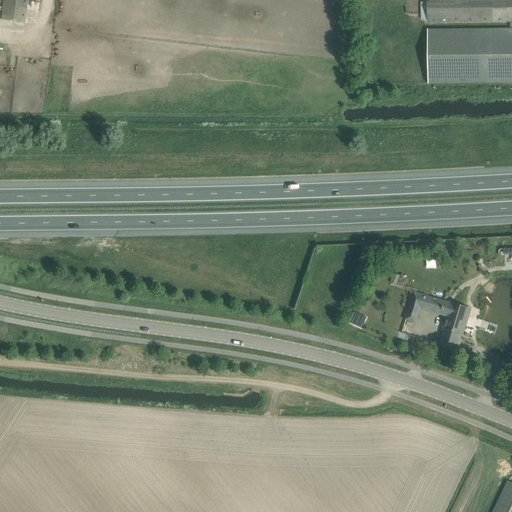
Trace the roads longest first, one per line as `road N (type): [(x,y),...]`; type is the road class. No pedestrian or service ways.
road 1 (tertiary): [(511,423),(346,363),(0,303)]
road 2 (motorway): [(511,181),(0,197)]
road 3 (motorway): [(0,223),(511,207)]
road 4 (track): [(422,367),(366,403),(247,380),(0,362)]
